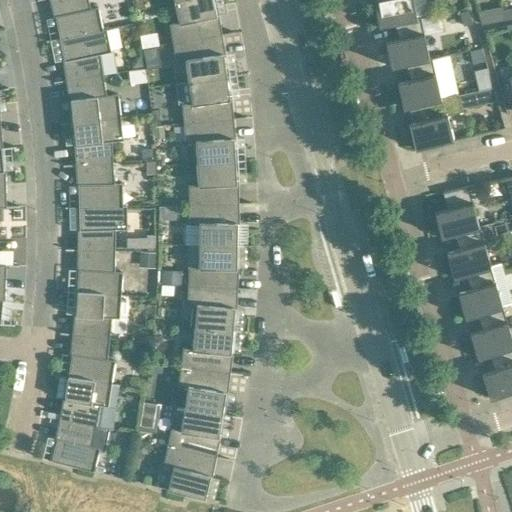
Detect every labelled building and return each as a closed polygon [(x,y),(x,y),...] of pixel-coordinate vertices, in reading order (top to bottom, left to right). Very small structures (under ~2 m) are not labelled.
[(88,0),(49,0),(54,17),(56,17),(60,38),(103,29),(98,7),(91,9),(88,0)] [(132,0),(117,0),(118,2),(120,8),(133,5),(132,0)] [(179,22),(169,24),(173,43),(222,35),(222,34),(219,14),(217,15),(213,0),(180,0),(175,1),(179,22)] [(413,0),(374,0),(378,25),(421,17),(417,18),(413,0)] [(502,6),(478,11),(482,24),(505,20),(503,11),(502,6)] [(469,9),(458,12),(462,26),(473,23),(469,9)] [(511,9),(503,11),(505,20),(511,18),(511,9)] [(421,17),(378,25),(379,26),(395,23),(398,39),(386,41),(391,66),(406,63),(429,58),(421,17)] [(103,29),(60,38),(65,60),(63,61),(66,80),(66,81),(103,75),(100,54),(111,52),(107,29),(103,29)] [(222,35),(173,43),(176,63),(186,61),(189,82),(227,77),(227,76),(224,55),(226,54),(222,35)] [(158,47),(143,50),(146,64),(157,62),(160,57),(158,47)] [(482,49),(469,52),(472,64),(485,61),(482,49)] [(410,79),(397,82),(403,108),(418,105),(417,104),(458,95),(448,54),(429,58),(406,63),(406,64),(410,79)] [(136,57),(132,62),(133,68),(144,67),(142,56),(136,57)] [(145,68),(132,70),(134,83),(147,82),(145,68)] [(103,75),(66,81),(69,101),(71,100),(73,122),(121,117),(118,94),(106,95),(103,75)] [(192,103),(182,104),(184,124),(234,119),(234,118),(232,98),(230,98),(227,77),(189,82),(192,103)] [(491,90),(479,94),(482,105),(495,102),(491,90)] [(421,120),(409,123),(415,149),(447,141),(453,140),(447,116),(462,112),(458,95),(417,104),(418,105),(421,120)] [(159,109),(152,110),(154,127),(161,126),(159,109)] [(121,117),(73,122),(74,123),(76,145),(74,145),(75,164),(75,165),(113,162),(112,141),(123,140),(121,117)] [(234,119),(184,124),(186,143),(196,142),(197,163),(235,161),(235,160),(234,139),(236,139),(234,119)] [(164,127),(154,128),(155,138),(164,137),(164,127)] [(153,149),(142,150),(143,158),(154,157),(153,149)] [(155,161),(146,161),(146,174),(155,174),(155,161)] [(198,184),(188,185),(189,204),(239,203),(239,183),(237,183),(235,162),(235,161),(197,163),(198,184)] [(113,162),(75,165),(76,166),(77,185),(79,185),(79,207),(123,206),(122,183),(114,183),(113,162)] [(447,208),(435,212),(441,236),(441,237),(454,234),(480,227),(480,226),(479,226),(469,186),(442,192),(447,208)] [(239,203),(189,204),(189,224),(199,224),(199,245),(238,246),(238,245),(238,224),(240,224),(239,204),(239,203)] [(78,249),(78,250),(115,250),(116,229),(127,229),(127,206),(123,206),(79,207),(80,229),(78,229),(78,249)] [(491,267),(480,227),(454,234),(458,249),(446,252),(453,277),(466,274),(491,267)] [(147,240),(137,240),(137,250),(158,250),(158,233),(147,233),(147,240)] [(189,266),(188,286),(238,288),(239,268),(237,268),(238,246),(199,245),(199,266),(189,266)] [(78,250),(77,270),(79,270),(78,292),(121,295),(123,272),(115,271),(115,250),(78,250)] [(141,252),(140,266),(156,267),(157,253),(141,252)] [(470,289),(458,292),(465,318),(477,314),(502,307),(511,303),(511,300),(501,264),(491,267),(466,274),(470,289)] [(163,271),(162,284),(182,285),(183,272),(163,271)] [(188,286),(187,305),(193,306),(191,327),(195,327),(233,331),(233,330),(235,309),(237,309),(238,289),(238,288),(188,286)] [(72,334),(110,338),(112,318),(120,318),(121,295),(78,292),(78,293),(76,314),(74,314),(72,334)] [(482,329),(470,333),(478,358),(489,354),(511,347),(511,337),(502,307),(477,314),(482,329)] [(183,347),(181,367),(230,373),(231,372),(233,353),(231,353),(233,331),(195,327),(193,348),(183,347)] [(69,376),(68,377),(112,383),(115,361),(107,359),(110,338),(72,334),(72,335),(70,354),(72,355),(69,376)] [(137,345),(135,359),(146,360),(148,346),(137,345)] [(494,369),(482,373),(490,398),(511,390),(511,347),(489,354),(494,369)] [(181,367),(178,386),(188,387),(184,409),(222,415),(222,414),(226,393),(228,393),(230,374),(230,373),(181,367)] [(59,418),(109,428),(112,429),(119,384),(112,383),(68,377),(65,399),(63,398),(59,418)] [(171,427),(167,447),(216,457),(217,456),(220,437),(219,436),(222,415),(184,409),(181,429),(171,427)] [(52,460),(52,461),(78,467),(94,471),(100,448),(105,449),(109,428),(59,418),(59,419),(55,438),(57,439),(52,460)] [(139,443),(136,453),(142,455),(147,451),(149,445),(139,443)] [(167,447),(163,466),(173,468),(168,489),(184,493),(205,498),(205,497),(210,477),(211,476),(212,476),(216,457),(167,447)]
